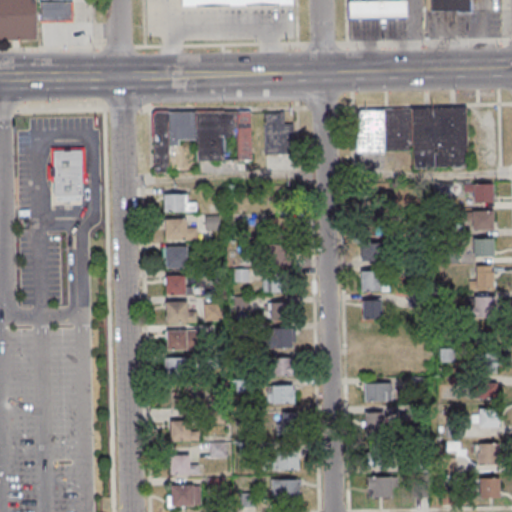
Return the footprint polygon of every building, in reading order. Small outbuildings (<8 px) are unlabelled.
[(0,0),(0,40),(37,40),(36,0),(0,0)] [(407,0),(348,0),(348,18),(408,18),(407,0)] [(470,0),(431,0),(431,13),(470,13),(470,0)] [(41,22),(72,22),(72,2),(41,2),(41,22)] [(468,167),(467,107),(356,108),(356,152),(413,152),(413,168),(468,167)] [(252,161),(251,110),(154,111),(155,171),(170,171),(170,143),(198,143),(198,161),(252,161)] [(293,123),(285,123),(285,113),(265,112),(265,154),(293,155),(293,123)] [(83,147),(50,148),(50,179),(55,179),(55,201),(84,200),(83,147)] [(493,183),(466,183),(466,193),(473,193),(473,202),(493,202),(493,183)] [(197,213),(197,203),(187,203),(187,194),(164,194),(164,213),(197,213)] [(495,211),(472,211),(472,231),(495,231),(495,211)] [(218,217),(205,217),(206,231),(219,231),(218,217)] [(295,218),(269,218),(269,235),(295,235),(295,218)] [(196,229),(187,229),(186,219),(164,219),(165,241),(197,240),(196,229)] [(495,239),(473,239),(473,257),(495,257),(495,239)] [(361,244),(361,262),(381,262),(381,244),(361,244)] [(165,247),(165,268),(187,268),(187,247),(165,247)] [(494,290),(494,266),(475,266),(475,290),(494,290)] [(361,273),(361,292),(382,292),(382,273),(361,273)] [(166,294),(187,294),(187,276),(166,276),(166,294)] [(269,292),(291,292),(291,277),(269,277),(269,292)] [(496,297),(474,297),(474,323),(496,323),(496,297)] [(187,302),(165,302),(165,321),(196,321),(196,311),(187,311),(187,302)] [(382,302),(362,302),(362,321),(382,321),(382,302)] [(267,304),(267,321),(291,321),(291,304),(267,304)] [(292,329),(267,329),(268,349),(293,349),(292,329)] [(200,350),(200,330),(167,330),(167,350),(200,350)] [(474,352),(474,370),(497,370),(497,352),(474,352)] [(364,355),(364,376),(387,376),(387,355),(364,355)] [(166,380),(198,380),(198,358),(166,358),(166,380)] [(271,359),(271,377),(294,377),(294,359),(271,359)] [(365,384),(365,403),(392,403),(392,384),(365,384)] [(497,397),(497,385),(474,385),(474,397),(497,397)] [(294,386),(269,386),(269,405),(294,405),(294,386)] [(475,428),(499,428),(499,410),(475,410),(475,428)] [(365,434),(384,434),(384,412),(365,412),(365,434)] [(270,423),(273,436),(291,431),(287,419),(270,423)] [(170,441),(198,441),(198,421),(170,421),(170,441)] [(209,442),(209,459),(226,459),(226,442),(209,442)] [(499,444),(475,444),(475,465),(499,465),(499,444)] [(267,471),(297,471),(297,453),(267,453),(267,471)] [(170,455),(170,474),(198,474),(198,464),(190,464),(190,455),(170,455)] [(368,476),(368,497),(393,497),(393,476),(368,476)] [(478,479),(478,500),(500,500),(500,479),(478,479)] [(271,481),(271,501),(298,501),(298,481),(271,481)] [(200,506),(200,485),(168,485),(168,506),(200,506)] [(252,496),(240,495),(240,505),(251,506),(252,496)]
